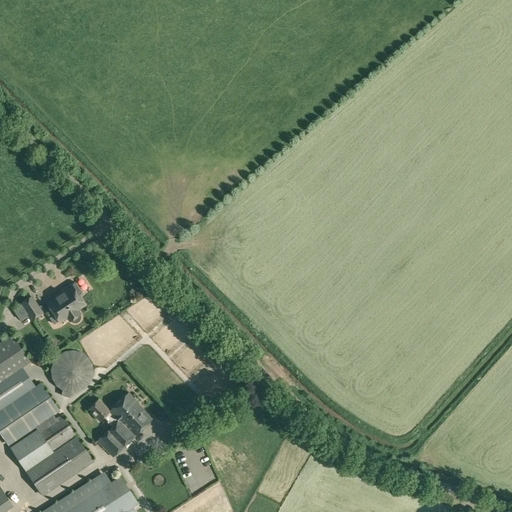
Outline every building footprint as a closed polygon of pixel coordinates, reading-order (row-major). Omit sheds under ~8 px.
[(48,303),(60,321),(67,316),(70,320),(79,314),(77,310),(84,305),(79,297),(82,294),(82,292),(76,282),(73,282),(68,285),(70,288),(48,303)] [(32,319),(42,312),(31,296),(21,303),(32,319)] [(12,335),(0,342),(0,431),(8,444),(34,426),(37,431),(12,448),(27,469),(58,448),(76,436),(67,423),(62,426),(56,418),(53,414),(59,410),(40,382),(34,386),(21,367),(27,363),(30,361),(12,335)] [(70,392),(79,390),(86,386),(91,379),(93,371),(92,364),(87,356),(81,351),(73,349),(65,350),(57,355),(52,362),(50,370),(51,378),(56,385),(63,390),(70,392)] [(133,397),(128,392),(109,410),(98,399),(88,409),(99,421),(104,416),(108,421),(107,422),(112,426),(97,441),(113,457),(152,419),(137,403),(138,403),(137,402),(138,399),(135,397),(133,397)] [(42,494),(92,460),(77,437),(26,471),(42,494)] [(136,511),(133,506),(137,504),(119,477),(102,488),(95,477),(41,511),(136,511)] [(0,511),(1,511),(12,505),(0,486),(0,511)]
